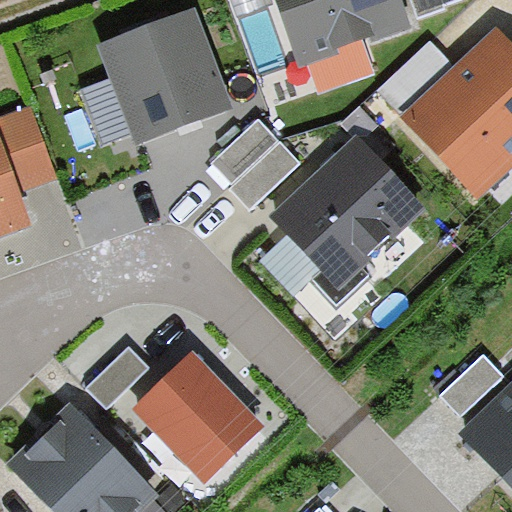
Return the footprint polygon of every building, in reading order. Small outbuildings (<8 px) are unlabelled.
[(285,0),(305,56),(406,21),(398,0),(285,0)] [(469,0),(406,0),(406,22),(469,24),(469,0)] [(203,4),(103,44),(141,139),(241,100),(203,4)] [(511,47),(502,37),(416,118),(484,190),(511,163),(511,47)] [(35,114),(2,126),(26,191),(59,179),(35,114)] [(302,168),(258,121),(211,165),(232,187),(237,193),(255,212),(302,168)] [(272,223),(339,294),(425,214),(359,143),(272,223)] [(0,153),(0,232),(26,222),(0,153)] [(130,350),(86,389),(107,412),(151,373),(130,350)] [(193,361),(146,407),(211,473),(257,427),(193,361)] [(511,389),(464,436),(511,485),(511,389)] [(136,511),(153,497),(70,405),(7,461),(52,511),(136,511)]
